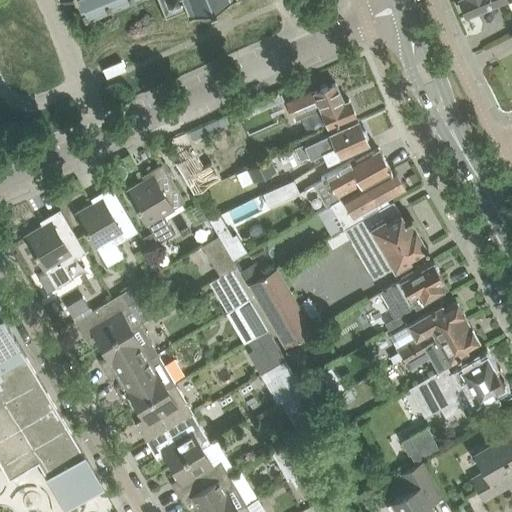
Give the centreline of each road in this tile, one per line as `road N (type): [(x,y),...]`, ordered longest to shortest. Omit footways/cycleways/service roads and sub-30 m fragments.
road 1 (unclassified): [(0,183),(402,5)]
road 2 (residential): [(0,274),(142,511)]
road 3 (residential): [(443,114),(414,128),(511,304)]
road 4 (residential): [(498,145),(430,0)]
road 5 (tertiary): [(511,238),(443,114)]
